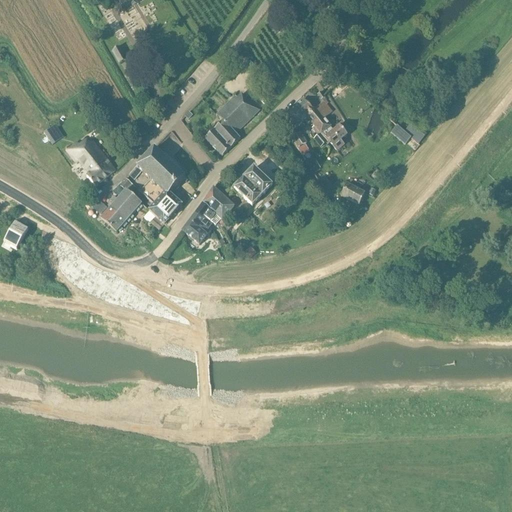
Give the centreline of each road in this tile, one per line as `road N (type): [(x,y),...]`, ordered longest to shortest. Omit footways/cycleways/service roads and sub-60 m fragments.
road 1 (track): [(144,264),(157,279),(220,291),(324,272),(394,229),(511,94)]
road 2 (track): [(123,267),(199,327),(225,511)]
road 3 (unclassified): [(0,186),(123,267),(156,254),(217,175)]
road 4 (unclassified): [(217,175),(326,63),(363,0)]
road 5 (unclassified): [(170,124),(267,0)]
